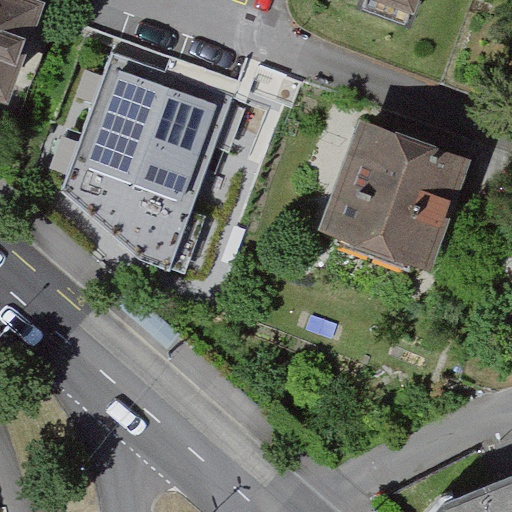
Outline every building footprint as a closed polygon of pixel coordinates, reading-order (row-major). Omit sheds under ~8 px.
[(41,6),(25,0),(0,0),(0,97),(6,100),(41,6)] [(419,0),(381,0),(415,12),(419,0)] [(234,93),(111,54),(65,188),(139,259),(170,271),(234,93)] [(471,159),(360,119),(319,233),(429,273),(471,159)] [(118,306),(167,349),(179,334),(131,292),(118,306)] [(511,511),(511,477),(445,504),(437,511),(511,511)]
